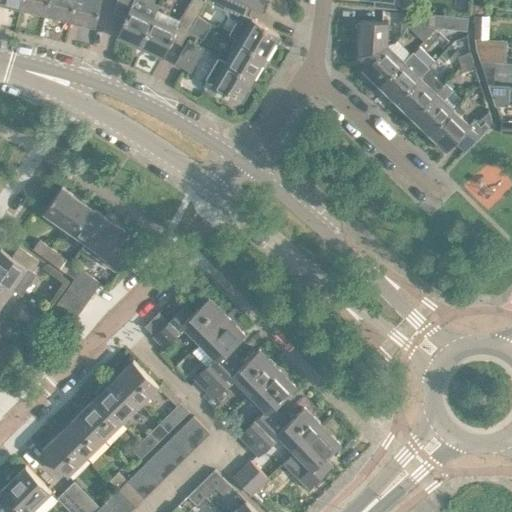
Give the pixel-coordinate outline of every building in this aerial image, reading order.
[(21,0),(20,7),(45,13),(47,0),(21,0)] [(47,0),(45,13),(69,19),(73,0),(47,0)] [(73,0),(69,19),(95,25),(100,0),(73,0)] [(116,0),(113,11),(125,14),(130,5),(132,0),(116,0)] [(116,35),(139,45),(153,16),(158,4),(152,2),(153,1),(152,0),(132,0),(130,5),(125,14),(116,35)] [(170,39),(179,44),(188,31),(196,16),(205,0),(189,0),(178,20),(179,20),(170,39)] [(278,33),(251,17),(243,14),(247,4),(237,0),(207,0),(226,8),(228,15),(237,20),(228,34),(238,40),(265,56),(273,41),(276,43),(280,38),(277,35),(278,33)] [(153,16),(139,45),(163,56),(170,39),(179,20),(178,20),(156,10),(153,16)] [(426,26),(427,14),(406,12),(405,24),(426,26)] [(442,15),(434,14),(433,26),(440,27),(442,15)] [(474,14),(473,36),(487,37),(488,14),(474,14)] [(467,17),(442,15),(440,27),(466,30),(467,17)] [(188,31),(202,39),(210,24),(196,16),(188,31)] [(363,69),(386,44),(388,21),(360,19),(360,22),(357,22),(357,32),(359,32),(357,55),(367,64),(362,68),(363,69)] [(474,43),(479,60),(494,61),(505,62),(506,39),(473,38),(474,43)] [(202,47),(188,39),(174,62),(189,71),(199,54),(198,53),(202,47)] [(264,57),(265,56),(238,40),(225,61),(252,77),(260,63),(263,65),(267,60),(264,57)] [(404,61),(386,44),(363,69),(380,85),(404,61)] [(396,101),(420,77),(430,67),(412,50),(404,61),(380,85),(396,101)] [(457,55),(460,63),(471,60),(469,52),(457,55)] [(251,79),(252,77),(225,61),(225,62),(218,58),(203,83),(203,87),(205,90),(215,96),(219,96),(221,94),(223,91),(239,100),(247,85),(250,87),(254,82),(251,79)] [(471,60),(460,63),(462,71),(473,67),(471,60)] [(488,84),(492,84),(493,71),(511,72),(511,70),(511,62),(494,61),(479,60),(488,84)] [(430,67),(420,77),(396,101),(413,117),(437,93),(436,92),(445,82),(442,84),(433,75),(436,72),(430,66),(430,67)] [(445,84),(440,89),(437,93),(413,117),(429,133),(453,109),(444,101),(453,92),(445,84)] [(488,84),(487,84),(494,105),(507,106),(509,85),(492,84),(488,84)] [(458,104),(453,109),(429,133),(446,149),(454,141),(464,150),(492,122),(488,110),(476,122),(473,119),(469,124),(458,114),(463,109),(458,104)] [(511,132),(511,120),(500,120),(499,132),(511,132)] [(61,186),(43,211),(64,226),(82,201),(61,186)] [(64,226),(85,241),(103,215),(82,201),(64,226)] [(114,245),(124,231),(103,215),(85,241),(82,246),(114,269),(125,253),(114,245)] [(32,249),(43,256),(49,247),(39,239),(32,249)] [(0,279),(12,288),(26,267),(31,271),(39,260),(18,246),(11,256),(0,248),(0,279)] [(53,264),(60,254),(49,247),(43,256),(53,264)] [(60,254),(53,264),(64,271),(71,262),(60,254)] [(73,278),(93,292),(100,282),(71,262),(64,271),(73,278)] [(86,302),(93,292),(73,278),(66,288),(86,302)] [(0,304),(12,288),(0,279),(0,304)] [(60,297),(79,311),(86,302),(66,288),(60,297)] [(163,346),(184,326),(199,342),(226,315),(208,296),(198,305),(196,304),(191,310),(185,304),(153,335),(163,346)] [(72,321),(79,311),(60,297),(53,307),(72,321)] [(194,377),(204,387),(236,356),(230,350),(235,345),(235,343),(244,334),(226,315),(199,342),(214,357),(194,377)] [(236,356),(204,387),(214,398),(234,378),(249,393),(277,367),(258,348),(249,357),(247,357),(241,362),(236,356)] [(132,359),(114,377),(139,403),(158,385),(132,359)] [(295,385),(277,367),(249,393),(265,409),(238,434),(248,445),(281,413),(273,406),(279,401),(280,402),(286,396),(285,395),(295,385)] [(121,421),(139,403),(114,377),(106,385),(103,382),(94,391),(97,394),(96,395),(121,421)] [(78,413),(103,438),(121,421),(96,395),(78,413)] [(158,422),(167,431),(188,411),(180,402),(158,422)] [(279,435),(294,451),(321,424),(303,405),(293,415),(292,414),(286,419),(281,413),(248,445),(258,455),(279,435)] [(78,413),(60,430),(85,456),(103,438),(78,413)] [(184,423),(201,440),(209,432),(193,415),(184,423)] [(192,449),(201,440),(184,423),(176,432),(192,449)] [(339,443),(321,424),(294,451),(309,466),(297,478),(307,488),(331,466),(325,459),(331,454),(330,452),(339,443)] [(85,456),(60,430),(42,448),(67,474),(85,456)] [(140,440),(149,449),(158,441),(149,432),(140,440)] [(176,432),(167,440),(184,457),(192,449),(176,432)] [(140,458),(149,449),(140,440),(131,449),(140,458)] [(184,457),(167,440),(159,448),(176,465),(184,457)] [(159,448),(151,456),(167,473),(176,465),(159,448)] [(167,473),(151,456),(143,464),(159,481),(167,473)] [(267,477),(250,460),(242,468),(258,485),(267,477)] [(143,464),(134,472),(151,489),(159,481),(143,464)] [(50,490),(25,465),(6,483),(32,509),(50,490)] [(231,486),(227,482),(214,468),(195,487),(204,496),(213,487),(221,495),(231,486)] [(250,493),(258,485),(242,468),(233,476),(250,493)] [(109,480),(117,489),(118,488),(126,480),(127,480),(118,471),(109,480)] [(134,472),(127,480),(126,480),(143,497),(151,489),(134,472)] [(126,480),(118,488),(134,505),(143,497),(126,480)] [(74,481),(65,489),(87,511),(93,511),(99,507),(74,481)] [(6,483),(0,489),(0,511),(35,511),(32,509),(6,483)] [(196,504),(204,496),(195,487),(187,495),(196,504)] [(118,488),(117,489),(109,497),(124,511),(127,511),(134,505),(118,488)] [(87,511),(65,489),(56,497),(70,511),(87,511)] [(124,511),(109,497),(101,505),(108,511),(124,511)] [(256,511),(245,500),(232,511),(256,511)]
